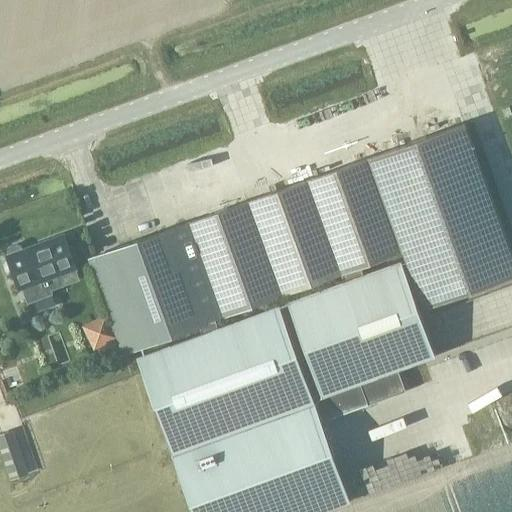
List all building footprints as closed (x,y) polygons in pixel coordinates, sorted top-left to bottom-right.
[(343,282),(363,274),(361,268),(403,253),(423,310),(511,277),(511,255),(464,124),(88,258),(122,354),(319,283),(341,275),(343,282)] [(5,271),(8,272),(13,271),(19,288),(22,287),(27,302),(51,293),(50,289),(60,286),(56,275),(75,268),(63,235),(22,250),(20,246),(17,244),(8,247),(6,251),(8,255),(7,256),(8,259),(4,260),(2,264),(5,271)] [(400,261),(343,282),(287,302),(322,397),(359,383),(368,405),(405,392),(398,371),(434,358),(400,261)] [(320,511),(349,502),(321,422),(278,305),(137,356),(193,511),(320,511)] [(107,318),(87,328),(96,347),(116,338),(107,318)] [(18,458),(3,463),(9,480),(24,475),(18,458)]
